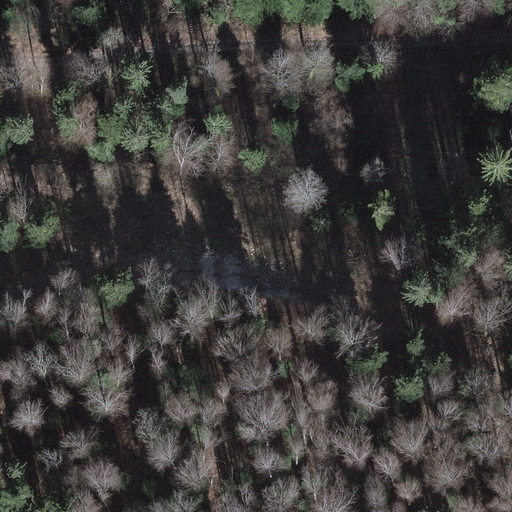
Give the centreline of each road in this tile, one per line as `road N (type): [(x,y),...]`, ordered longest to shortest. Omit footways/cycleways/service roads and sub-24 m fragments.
road 1 (track): [(0,175),(173,203),(267,244),(511,387)]
road 2 (track): [(511,36),(0,64)]
